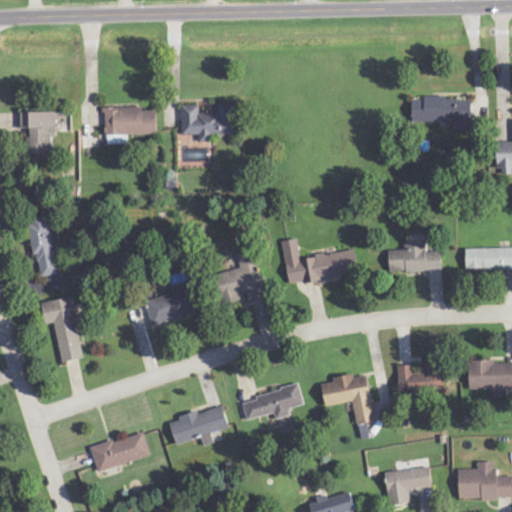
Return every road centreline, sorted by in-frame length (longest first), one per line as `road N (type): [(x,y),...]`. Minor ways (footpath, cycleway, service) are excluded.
road 1 (tertiary): [(0,12),(511,1)]
road 2 (residential): [(511,309),(343,321),(203,356),(36,419)]
road 3 (residential): [(67,511),(0,305)]
